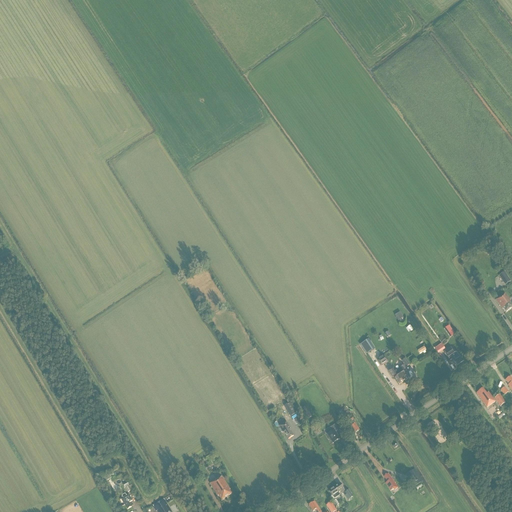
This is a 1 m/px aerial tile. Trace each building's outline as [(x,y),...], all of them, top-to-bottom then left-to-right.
[(499,276),(505,285),(511,281),(504,272),(499,276)] [(503,308),(506,312),(511,307),(511,305),(510,303),(511,302),(505,294),(496,300),(502,309),(503,308)] [(393,315),(396,321),(402,318),(399,312),(393,315)] [(453,332),(449,326),(444,329),(448,335),(453,332)] [(368,340),(361,345),(367,355),(374,350),(368,340)] [(437,353),(444,348),(441,344),(435,349),(437,353)] [(445,352),(445,354),(450,361),(452,359),(457,365),(463,361),(461,357),(460,357),(459,356),(457,357),(451,348),(445,352)] [(384,356),(377,361),(381,366),(388,362),(384,356)] [(405,365),(402,367),(401,366),(400,366),(401,368),(400,368),(395,372),(393,368),(388,371),(392,378),(394,377),(395,378),(399,385),(409,378),(405,372),(407,370),(405,368),(409,365),(406,360),(402,362),(405,365)] [(487,408),(495,402),(489,393),(486,394),(483,389),(476,394),(487,408)] [(500,407),(505,403),(500,395),(494,399),(500,407)] [(291,417),(297,413),(296,413),(298,412),(292,402),(284,407),(291,417)] [(305,406),(302,408),(308,419),(311,417),(305,406)] [(288,439),(293,436),(292,434),(294,433),(292,429),(290,430),(289,429),(290,428),(286,422),(279,426),(283,433),(284,432),(288,439)] [(354,422),(350,424),(351,425),(350,426),(353,429),(351,430),(353,433),(354,432),(355,433),(360,430),(354,422)] [(336,442),(340,439),(335,432),(337,430),(334,425),(329,429),(331,432),(327,435),(333,444),(333,443),(334,443),(336,442)] [(415,469),(406,475),(413,487),(422,481),(415,469)] [(101,483),(110,479),(108,474),(99,478),(101,483)] [(394,490),(398,488),(388,474),(384,477),(387,482),(385,483),(390,491),(394,489),(394,490)] [(221,500),(232,494),(229,490),(230,490),(222,477),(218,479),(218,478),(209,484),(218,496),(219,496),(221,500)] [(335,488),(338,493),(340,491),(341,493),(345,491),(340,484),(335,488)] [(338,493),(335,488),(329,492),(334,498),(337,496),(336,495),(338,493)] [(129,495),(121,499),(124,505),(125,505),(127,510),(132,507),(129,503),(132,501),(129,495)] [(160,505),(164,511),(171,511),(165,502),(160,505)] [(327,511),(325,511),(321,511),(315,502),(309,506),(312,511),(315,511),(327,511)] [(325,505),(329,511),(333,511),(336,511),(330,502),(325,505)]
